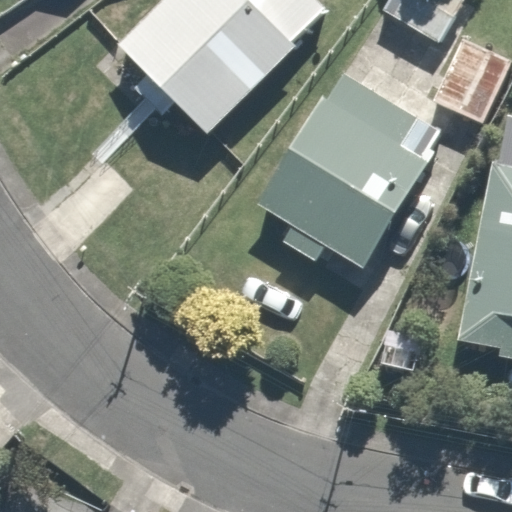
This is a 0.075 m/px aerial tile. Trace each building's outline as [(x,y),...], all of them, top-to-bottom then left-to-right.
[(220,150),(345,27),(318,0),(196,0),(133,63),(220,150)] [(477,6),(465,0),(400,0),(389,20),(449,54),(477,6)] [(511,65),(511,59),(471,40),(436,110),(479,132),(511,65)] [(463,150),(356,87),(276,223),(310,244),(298,264),(336,286),(357,251),(391,271),(463,150)] [(511,148),(511,149),(470,370),(511,377),(511,148)]
